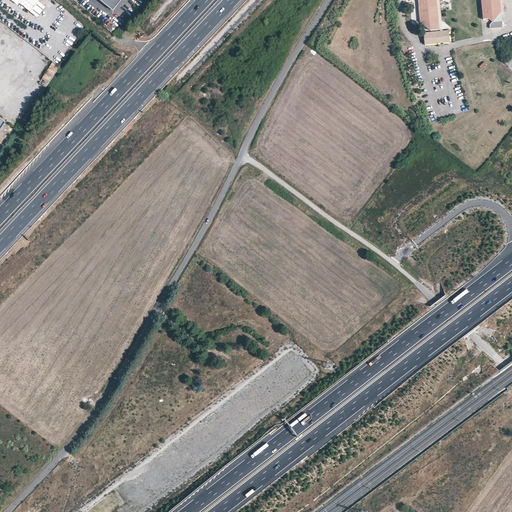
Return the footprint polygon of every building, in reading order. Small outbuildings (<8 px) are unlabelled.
[(38,17),(46,7),(36,0),(16,0),(19,2),(38,17)] [(100,0),(113,10),(121,0),(100,0)] [(436,0),(417,0),(420,22),(423,24),(427,24),(427,28),(430,30),(439,30),(439,29),(436,0)] [(436,0),(439,29),(452,28),(441,19),(439,0),(436,0)] [(481,0),(482,12),(483,12),(501,11),(502,11),(502,7),(500,7),(499,0),(481,0)] [(482,12),(482,13),(483,18),(488,18),(488,19),(492,21),(492,22),(493,22),(501,21),(502,20),(501,11),(483,12),(482,12)] [(450,31),(424,32),(424,44),(450,43),(450,31)] [(59,66),(52,61),(38,83),(45,87),(59,66)] [(484,61),(479,67),(482,70),(488,64),(484,61)] [(221,373),(218,375),(223,384),(226,382),(221,373)]
